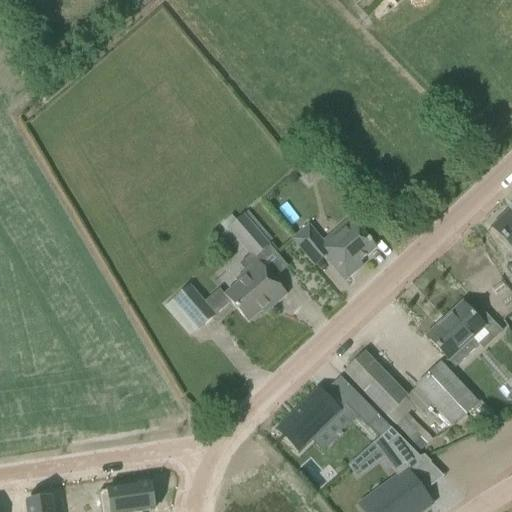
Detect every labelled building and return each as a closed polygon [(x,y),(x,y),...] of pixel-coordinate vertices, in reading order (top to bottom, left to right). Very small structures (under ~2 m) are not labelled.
[(126,0),(134,8),(143,0),(126,0)] [(511,213),(494,231),(511,251),(511,213)] [(243,217),(228,230),(254,260),(269,247),(243,217)] [(308,227),(292,241),(301,252),(310,262),(311,261),(320,253),(344,282),(354,274),(351,270),(376,249),(362,234),(350,220),(322,244),(308,227)] [(237,284),(223,296),(234,309),(247,324),(269,306),(271,309),(286,296),(273,281),(257,262),(235,281),(237,284)] [(189,287),(172,301),(198,331),(215,317),(189,287)] [(462,304),(426,338),(440,353),(455,369),(479,346),(472,339),(491,321),(475,304),(468,311),(462,304)] [(364,354),(344,374),(358,388),(386,417),(406,397),(378,369),(364,354)] [(441,365),(416,388),(453,428),(477,405),(441,365)] [(316,389),(276,429),(300,454),(340,413),(316,389)] [(356,395),(345,406),(367,429),(368,428),(379,439),(390,429),(379,417),(356,395)] [(404,488),(371,511),(418,511),(429,504),(422,494),(410,478),(430,463),(423,456),(421,458),(419,459),(390,429),(379,439),(372,445),(396,476),(404,488)] [(137,487),(98,493),(100,511),(147,511),(153,511),(151,498),(154,498),(153,487),(150,487),(149,485),(146,486),(146,484),(145,484),(145,485),(138,486),(138,485),(137,485),(137,487)] [(27,511),(53,511),(51,500),(49,500),(49,499),(47,500),(47,501),(40,502),(40,501),(39,501),(39,502),(26,503),(27,511)]
